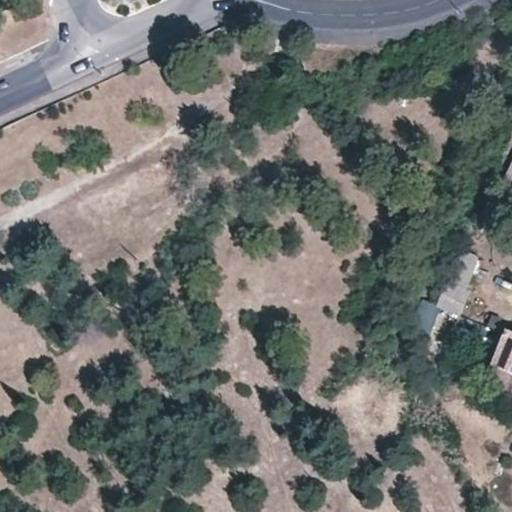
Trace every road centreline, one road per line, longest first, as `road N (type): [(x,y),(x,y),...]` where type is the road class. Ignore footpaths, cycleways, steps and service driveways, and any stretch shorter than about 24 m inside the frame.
road 1 (unclassified): [(258,77),(159,145),(0,224)]
road 2 (unclassified): [(255,0),(336,17),(409,12),(440,0)]
road 3 (unclassified): [(0,96),(103,37)]
